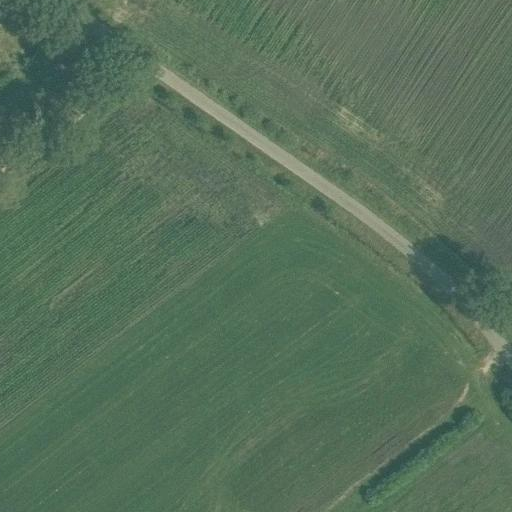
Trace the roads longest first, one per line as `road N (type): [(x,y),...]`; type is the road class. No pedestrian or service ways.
road 1 (unclassified): [(511,377),(361,214),(46,0)]
road 2 (track): [(136,61),(0,179)]
